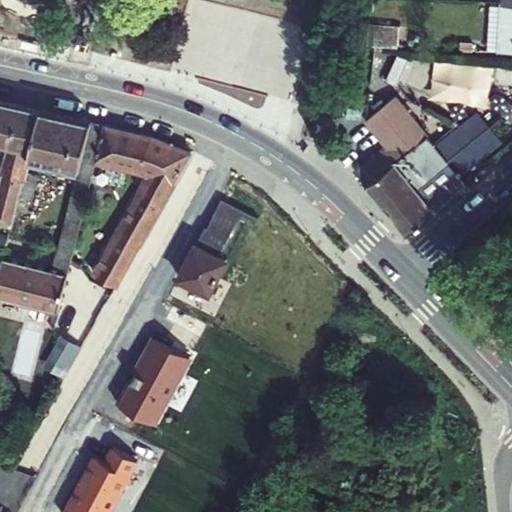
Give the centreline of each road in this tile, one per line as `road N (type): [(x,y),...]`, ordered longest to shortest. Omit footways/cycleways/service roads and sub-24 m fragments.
road 1 (secondary): [(395,267),(306,179),(230,131),(162,104),(0,66)]
road 2 (secondary): [(511,386),(395,267)]
road 3 (tertiary): [(395,267),(511,175)]
